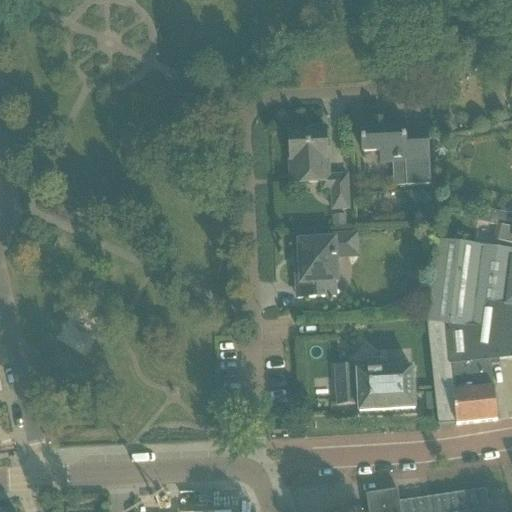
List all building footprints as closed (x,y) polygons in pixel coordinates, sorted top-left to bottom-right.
[(450,115),(434,123),(440,137),(456,129),(450,115)] [(391,118),(361,119),(362,154),(380,153),(392,152),(392,164),(405,164),(406,187),(430,186),(429,162),(428,128),(406,129),(405,120),(391,121),(391,118)] [(290,142),(287,145),(287,152),(290,155),(292,185),(322,184),(322,192),(331,191),(332,211),(349,211),(347,176),(327,177),(325,130),(308,131),(308,134),(289,135),(290,142)] [(438,145),(434,149),(434,154),(438,158),(444,157),(447,153),(447,148),(443,145),(438,145)] [(433,208),(413,208),(413,221),(433,221),(433,208)] [(491,224),(490,225),(496,227),(502,228),(498,243),(511,246),(511,211),(507,211),(500,210),(499,214),(493,213),(493,216),(491,224)] [(332,217),(333,229),(346,228),(345,216),(332,217)] [(300,269),(296,270),(297,287),(301,286),(302,299),(335,298),(334,284),(337,284),(336,259),(349,258),(348,256),(350,256),(352,255),(353,254),(354,253),(355,252),(356,250),(356,249),(356,247),(356,245),(356,244),(355,242),(354,241),(352,240),(351,239),(349,239),(347,239),(347,237),(315,238),(315,242),(299,243),(300,269)] [(427,323),(439,427),(456,425),(456,426),(497,422),(494,390),(489,391),(486,363),(511,360),(511,252),(438,244),(427,323)] [(401,297),(415,304),(423,290),(409,283),(401,297)] [(359,408),(359,415),(415,412),(412,371),(391,373),(380,373),(380,358),(376,358),(364,347),(354,358),(344,359),(344,368),(335,369),(337,409),(359,408)] [(488,511),(486,491),(399,504),(397,491),(366,496),(367,511),(488,511)]
